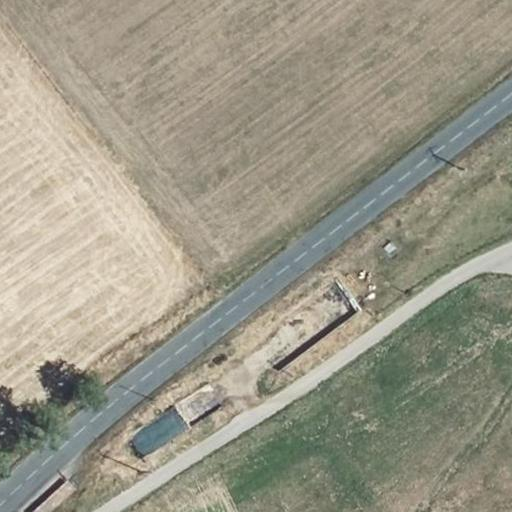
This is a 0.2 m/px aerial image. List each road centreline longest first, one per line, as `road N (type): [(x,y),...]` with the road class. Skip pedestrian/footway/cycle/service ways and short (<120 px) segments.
road 1 (tertiary): [(511,95),(156,367),(0,504)]
road 2 (unclassified): [(511,249),(111,511)]
